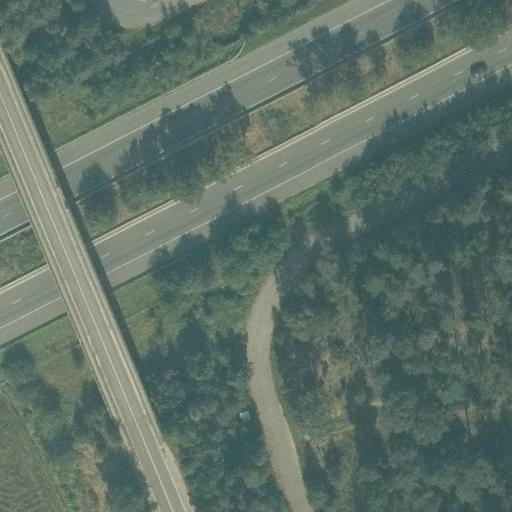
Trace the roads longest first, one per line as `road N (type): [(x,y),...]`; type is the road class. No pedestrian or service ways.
road 1 (motorway): [(0,306),(511,43)]
road 2 (motorway): [(411,0),(0,212)]
road 3 (tertiary): [(0,93),(173,511)]
road 4 (track): [(511,449),(275,426)]
